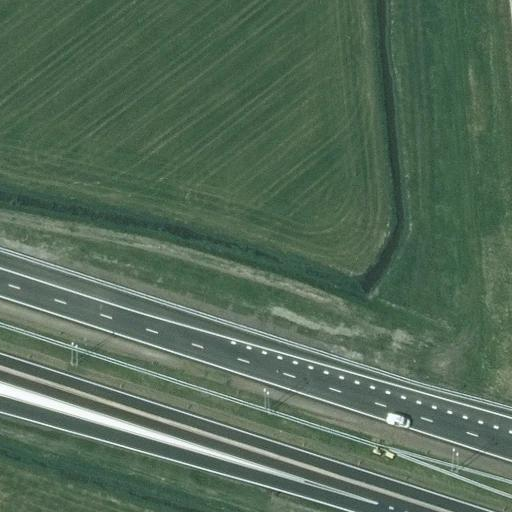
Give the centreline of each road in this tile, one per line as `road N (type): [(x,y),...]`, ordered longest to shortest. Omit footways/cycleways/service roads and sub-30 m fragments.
road 1 (motorway): [(511,448),(0,283)]
road 2 (motorway): [(0,369),(325,474)]
road 3 (motorway): [(0,404),(325,474)]
road 4 (motorway): [(325,474),(439,511)]
